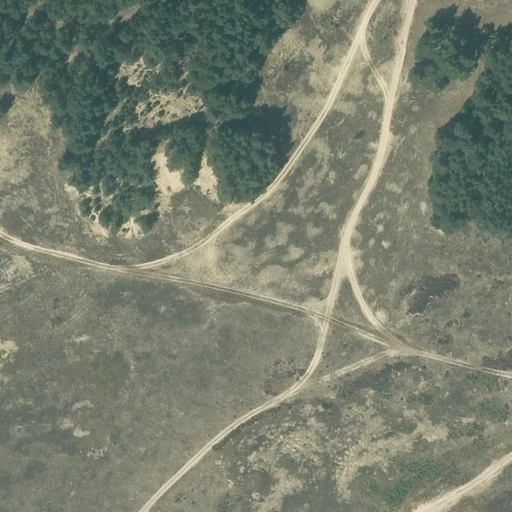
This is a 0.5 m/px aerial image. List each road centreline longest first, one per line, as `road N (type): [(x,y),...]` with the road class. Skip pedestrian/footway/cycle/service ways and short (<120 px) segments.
road 1 (track): [(143,511),(229,430),(290,393),(317,357),(346,243),(376,168),(411,0)]
road 2 (track): [(511,376),(407,349),(327,317),(112,268)]
road 3 (track): [(112,268),(155,265),(193,250),(270,188),(331,99),(377,0)]
